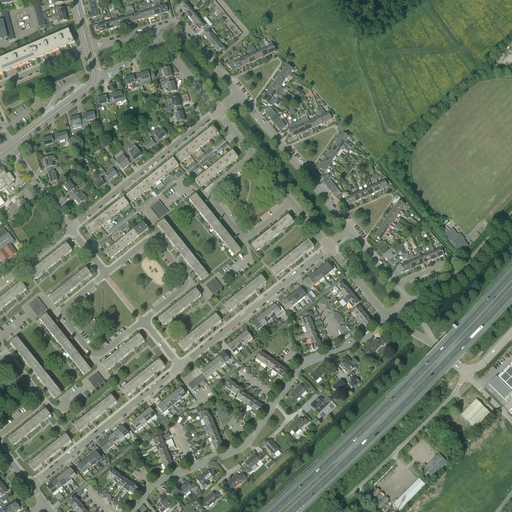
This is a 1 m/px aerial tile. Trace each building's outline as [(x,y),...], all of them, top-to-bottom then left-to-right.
[(155,8),(152,9),(154,16),(161,14),(157,2),(156,0),(153,0),(154,2),(153,2),(155,8)] [(156,0),(157,2),(161,14),(168,12),(167,9),(169,9),(167,5),(161,7),(160,2),(159,0),(156,0)] [(96,2),(88,4),(90,11),(98,9),(96,4),(98,3),(101,3),(100,1),(97,1),(96,2)] [(186,14),(192,9),(184,1),(181,3),(184,7),(181,8),(186,14)] [(132,6),(129,7),(134,22),(140,20),(138,13),(135,14),(133,10),(132,6)] [(196,6),(192,9),(186,14),(191,20),(196,15),(194,12),(198,8),(196,6)] [(134,22),(129,7),(126,8),(128,13),(127,14),(125,14),(124,16),(125,17),(127,24),(134,22)] [(54,18),(65,14),(64,8),(57,10),(58,14),(55,14),(53,15),(54,18)] [(98,9),(90,11),(92,18),(95,17),(96,20),(97,19),(103,18),(103,15),(99,15),(98,9)] [(152,9),(145,11),(147,18),(154,16),(152,9)] [(116,15),(115,11),(113,12),(113,14),(112,14),(113,17),(114,20),(111,21),(111,22),(113,29),(120,27),(118,19),(116,15)] [(145,11),(138,13),(140,20),(147,18),(145,11)] [(67,21),(65,14),(54,18),(55,21),(57,21),(58,23),(67,21)] [(196,15),(191,20),(195,25),(201,20),(196,15)] [(125,17),(118,19),(120,27),(127,24),(125,17)] [(203,19),(201,20),(195,25),(200,31),(202,28),(205,31),(209,27),(207,24),(203,19)] [(113,29),(111,22),(104,24),(106,31),(113,29)] [(106,31),(104,24),(95,26),(96,31),(99,30),(100,33),(106,31)] [(209,27),(205,31),(207,34),(204,36),(209,42),(214,37),(217,35),(212,29),(212,30),(209,27)] [(69,30),(52,37),(57,49),(74,42),(69,30)] [(57,49),(52,37),(36,44),(41,56),(57,49)] [(219,43),(214,37),(209,42),(214,48),(219,43)] [(223,40),(219,43),(214,48),(218,53),(223,48),(221,45),(225,42),(223,40)] [(266,42),(264,43),(269,55),(276,52),(273,45),(269,47),(267,42),(266,42)] [(261,45),(263,50),(260,51),(263,58),(269,55),(264,43),(261,45)] [(41,56),(36,44),(19,51),(25,63),(41,56)] [(254,48),(253,48),(251,49),(256,61),(263,58),(260,51),(256,53),(254,48)] [(250,56),(247,57),(250,64),(256,61),(251,49),(248,50),(248,51),(250,56)] [(25,63),(19,51),(3,58),(8,70),(25,63)] [(244,58),(240,60),(243,66),(250,64),(247,57),(246,57),(246,56),(244,58)] [(0,73),(8,70),(3,58),(0,59),(0,73)] [(243,66),(240,60),(234,63),(233,61),(231,62),(228,65),(233,72),(236,70),(236,69),(243,66)] [(283,71),(291,77),(292,74),(290,73),(293,68),(289,63),(287,65),(283,71)] [(164,82),(173,79),(172,76),(170,67),(163,69),(165,78),(163,79),(164,82)] [(291,77),(283,71),(278,77),(284,81),(286,78),(291,81),(294,83),(296,80),(293,78),(291,77)] [(136,75),(139,88),(141,93),(143,92),(142,87),(143,87),(142,85),(151,82),(148,72),(139,74),(136,75)] [(139,88),(136,75),(133,75),(133,76),(124,78),(126,85),(131,84),(133,89),(137,88),(139,88)] [(284,81),(278,77),(274,83),(280,87),(284,81)] [(174,82),(173,79),(164,82),(165,85),(167,84),(169,93),(176,91),(174,82)] [(283,89),(280,87),(274,83),(270,89),(276,93),(279,95),(284,89),(283,89)] [(270,89),(266,94),(272,99),(276,93),(270,89)] [(112,94),(109,95),(111,104),(114,104),(114,101),(123,99),(121,92),(112,95),(112,94)] [(266,94),(262,100),(264,102),(263,104),(267,106),(268,104),(272,99),(266,94)] [(111,104),(109,95),(106,96),(97,99),(97,101),(95,101),(97,108),(100,108),(99,106),(108,103),(108,105),(106,105),(108,110),(109,109),(110,113),(114,112),(113,108),(111,104)] [(172,111),(182,109),(181,106),(180,106),(178,97),(171,99),(173,108),(171,108),(172,111)] [(270,120),(276,115),(272,109),(270,107),(265,109),(268,112),(266,114),(270,120)] [(182,112),(182,109),(172,111),(173,114),(175,114),(177,123),(184,121),(182,112)] [(323,110),(320,111),(325,123),(332,120),(331,118),(334,116),(330,110),(327,111),(328,113),(325,115),(323,110)] [(325,123),(320,111),(317,113),(319,118),(316,119),(318,126),(325,123)] [(81,115),(85,128),(88,127),(87,124),(90,123),(89,121),(95,119),(93,112),(85,115),(84,114),(81,115)] [(85,128),(81,115),(78,116),(79,117),(70,119),(73,129),(81,127),(82,129),(84,128),(85,128)] [(276,115),(270,120),(275,125),(281,120),(276,115)] [(318,126),(316,119),(309,122),(312,129),(318,126)] [(281,120),(275,125),(280,131),(286,126),(281,120)] [(294,123),(293,120),(290,121),(291,124),(291,125),(289,129),(292,137),(299,134),(296,128),(294,123)] [(312,129),(309,122),(303,125),(306,131),(312,129)] [(303,125),(296,128),(299,134),(306,131),(303,125)] [(213,126),(203,134),(209,141),(218,133),(213,126)] [(151,136),(157,143),(160,141),(159,141),(167,135),(162,130),(159,132),(157,129),(150,134),(151,136)] [(57,134),(54,135),(57,145),(60,144),(59,142),(68,139),(66,133),(57,135),(57,134)] [(343,133),(338,139),(344,143),(349,137),(348,137),(349,136),(349,135),(348,134),(347,133),(346,133),(345,133),(344,133),(344,134),(343,133)] [(209,141),(203,134),(194,141),(200,148),(209,141)] [(57,145),(54,135),(51,136),(51,137),(42,139),(44,146),(53,144),(54,146),(57,145)] [(151,136),(149,138),(150,139),(143,145),(147,151),(154,145),(155,145),(157,143),(151,136)] [(223,139),(213,147),(215,149),(225,142),(223,139)] [(344,143),(338,139),(334,145),(340,149),(342,146),(347,149),(350,151),(352,148),(348,146),(344,143)] [(200,148),(194,141),(185,149),(190,156),(200,148)] [(219,153),(228,145),(226,143),(216,150),(219,153)] [(134,146),(130,149),(131,150),(128,153),(128,152),(125,154),(133,163),(135,161),(142,155),(136,148),(138,147),(136,144),(134,146)] [(334,145),(330,151),(336,155),(339,157),(340,158),(343,160),(345,162),(347,159),(340,154),(343,151),(340,149),(334,145)] [(190,156),(185,149),(175,157),(181,164),(190,156)] [(223,158),(228,165),(238,158),(232,151),(223,158)] [(330,151),(326,157),(332,161),(336,155),(330,151)] [(125,154),(119,159),(123,164),(127,161),(130,165),(133,163),(125,154)] [(47,172),(56,169),(58,168),(57,165),(53,166),(52,162),(56,161),(55,156),(44,159),(46,168),(47,172)] [(326,157),(322,162),(328,166),(332,169),(335,171),(337,169),(334,167),(330,164),(332,161),(326,157)] [(116,162),(113,158),(110,161),(113,164),(117,169),(120,167),(122,170),(130,165),(127,161),(123,164),(119,159),(116,162)] [(228,165),(223,158),(213,166),(219,173),(228,165)] [(173,159),(163,166),(169,173),(178,165),(173,159)] [(328,166),(322,162),(318,168),(321,170),(319,172),(322,175),(328,166)] [(117,169),(113,164),(113,165),(114,165),(111,168),(112,169),(106,174),(101,168),(98,171),(100,174),(100,173),(108,183),(110,181),(117,175),(115,173),(118,171),(117,169)] [(169,173),(163,166),(154,174),(159,180),(169,173)] [(219,173),(213,166),(204,173),(210,180),(219,173)] [(56,169),(47,172),(47,174),(48,174),(51,183),(53,186),(57,183),(57,181),(58,181),(55,172),(57,172),(56,169)] [(0,173),(0,207),(4,204),(0,198),(0,192),(5,189),(11,196),(19,190),(17,188),(19,187),(19,188),(26,184),(22,178),(21,179),(20,178),(22,176),(17,170),(10,175),(9,174),(8,175),(4,171),(0,173)] [(100,173),(100,174),(97,176),(98,177),(95,180),(96,182),(93,184),(98,191),(105,185),(108,183),(100,173)] [(210,180),(204,173),(195,181),(200,188),(210,180)] [(159,180),(154,174),(145,181),(150,188),(159,180)] [(326,188),(332,183),(326,175),(322,178),(324,180),(322,182),(326,188)] [(375,185),(371,187),(374,194),(381,191),(378,184),(376,179),(374,176),(372,177),(375,185)] [(164,186),(166,189),(173,183),(175,181),(172,177),(170,179),(171,181),(164,186)] [(71,196),(78,190),(76,187),(75,189),(69,181),(63,186),(69,193),(69,194),(71,196)] [(150,188),(145,181),(135,189),(141,195),(150,188)] [(385,181),(378,184),(381,191),(388,188),(385,181)] [(337,188),(332,183),(326,188),(331,193),(337,188)] [(84,185),(78,190),(71,196),(73,198),(79,205),(87,199),(81,193),(87,188),(84,185)] [(374,194),(371,187),(365,190),(368,196),(374,194)] [(342,194),(337,188),(331,193),(336,199),(337,198),(342,194)] [(141,195),(135,189),(126,196),(131,203),(141,195)] [(365,190),(358,193),(362,199),(368,196),(365,190)] [(362,199),(358,193),(352,196),(355,202),(362,199)] [(204,218),(211,213),(196,195),(189,200),(204,218)] [(355,202),(352,196),(345,199),(346,199),(342,200),(343,201),(343,203),(343,204),(344,205),(345,206),(345,205),(345,206),(348,205),(347,204),(348,204),(348,205),(355,202)] [(123,198),(114,206),(120,213),(129,205),(123,198)] [(401,211),(405,205),(402,204),(404,201),(400,199),(399,201),(394,207),(401,211)] [(114,206),(104,213),(110,220),(120,213),(114,206)] [(394,207),(390,213),(396,217),(401,211),(394,207)] [(110,220),(104,213),(95,221),(101,228),(110,220)] [(211,213),(204,218),(219,237),(225,232),(211,213)] [(396,217),(390,213),(386,218),(392,223),(396,217)] [(269,230),(275,237),(293,222),(288,215),(269,230)] [(392,223),(386,218),(382,224),(388,228),(392,223)] [(172,244),(179,239),(164,220),(157,225),(172,244)] [(101,228),(95,221),(86,228),(91,235),(101,228)] [(143,222),(133,230),(139,237),(148,229),(143,222)] [(382,224),(378,230),(384,234),(388,228),(382,224)] [(464,239),(459,233),(459,234),(457,235),(452,229),(449,231),(445,226),(441,230),(445,235),(444,235),(460,253),(469,246),(464,240),(464,239)] [(0,231),(0,258),(3,262),(10,257),(16,252),(10,244),(14,241),(8,233),(7,234),(4,229),(0,231)] [(133,230),(124,237),(130,244),(139,237),(133,230)] [(275,237),(269,230),(251,245),(256,252),(275,237)] [(384,234),(378,230),(374,236),(377,238),(375,240),(379,242),(382,237),(386,240),(387,240),(392,243),(393,241),(391,239),(388,237),(384,234)] [(240,250),(225,232),(219,237),(234,256),(240,250)] [(96,241),(98,243),(107,236),(105,233),(96,241)] [(108,237),(99,244),(101,247),(111,240),(108,237)] [(130,244),(124,237),(115,245),(120,252),(130,244)] [(193,257),(179,239),(172,244),(187,263),(193,257)] [(308,240),(290,255),(295,262),(314,247),(308,240)] [(430,250),(426,252),(430,261),(437,258),(434,252),(430,242),(427,243),(428,245),(429,248),(430,248),(430,250)] [(66,244),(48,259),(53,265),(72,250),(66,244)] [(383,255),(388,251),(386,248),(387,247),(385,244),(384,244),(378,250),(383,255)] [(120,252),(115,245),(105,252),(111,260),(120,252)] [(440,249),(434,252),(437,258),(444,256),(442,253),(446,251),(445,249),(441,245),(439,246),(440,249)] [(392,248),(388,251),(383,255),(387,261),(393,256),(391,253),(394,250),(392,248)] [(424,256),(421,257),(424,264),(430,261),(426,252),(423,254),(424,256)] [(396,254),(393,256),(387,261),(392,267),(398,262),(394,257),(395,256),(395,257),(397,255),(396,254)] [(295,262),(290,255),(271,270),(276,277),(295,262)] [(193,257),(187,263),(202,281),(208,276),(193,257)] [(424,264),(421,257),(414,260),(417,267),(424,264)] [(53,265),(48,259),(29,273),(34,280),(53,265)] [(414,260),(408,263),(411,270),(417,267),(414,260)] [(322,267),(328,274),(333,270),(335,268),(335,269),(335,268),(330,261),(329,261),(330,261),(327,263),(322,267)] [(411,270),(408,263),(401,265),(404,272),(411,270)] [(322,267),(318,270),(324,278),(328,274),(322,267)] [(86,268),(67,283),(73,290),(91,275),(86,268)] [(324,278),(318,270),(313,274),(319,282),(324,278)] [(313,274),(308,278),(314,285),(319,282),(313,274)] [(261,276),(242,291),(247,298),(266,283),(261,276)] [(314,285),(308,278),(303,282),(307,287),(305,288),(309,293),(311,291),(309,289),(314,285)] [(340,293),(347,287),(343,282),(336,288),(338,290),(336,292),(338,295),(340,293)] [(2,297),(8,304),(26,289),(21,283),(2,297)] [(73,290),(67,283),(49,298),(54,305),(73,290)] [(347,287),(340,293),(344,298),(351,293),(347,287)] [(315,301),(313,299),(310,295),(307,294),(306,295),(301,288),(296,292),(302,299),(305,297),(307,297),(311,302),(312,304),(315,301)] [(196,289),(177,304),(182,311),(201,296),(196,289)] [(247,298),(242,291),(224,306),(225,307),(226,309),(226,310),(227,311),(228,311),(229,312),(247,298)] [(296,292),(291,296),(297,303),(302,299),(296,292)] [(355,298),(351,293),(344,298),(348,303),(355,298)] [(297,303),(291,296),(286,299),(292,307),(297,303)] [(355,298),(348,303),(353,308),(359,303),(355,298)] [(292,307),(286,299),(281,303),(287,311),(292,307)] [(182,311),(177,304),(158,319),(164,326),(182,311)] [(280,306),(278,308),(275,305),(270,309),(276,316),(283,310),(280,306)] [(357,317),(363,312),(359,306),(352,312),(357,317)] [(270,309),(265,312),(271,320),(276,316),(270,309)] [(265,312),(261,316),(266,323),(271,320),(265,312)] [(304,315),(305,316),(302,317),(303,320),(302,321),(304,327),(312,323),(311,320),(319,317),(318,314),(313,316),(311,312),(304,315)] [(363,312),(357,317),(361,322),(367,317),(363,312)] [(54,338),(61,333),(46,314),(39,320),(54,338)] [(216,314),(197,329),(202,336),(221,321),(216,314)] [(266,323),(261,316),(256,320),(262,327),(266,323)] [(367,317),(361,322),(365,327),(372,322),(367,317)] [(262,327),(256,320),(251,324),(257,331),(262,327)] [(320,320),(312,323),(304,327),(307,333),(315,329),(313,326),(321,323),(320,320)] [(315,329),(307,333),(309,339),(317,336),(317,335),(316,332),(324,329),(323,326),(315,329)] [(202,336),(197,329),(178,344),(184,351),(202,336)] [(242,335),(247,342),(252,339),(246,331),(242,335)] [(317,336),(309,339),(312,345),(320,342),(320,341),(318,338),(326,335),(325,332),(317,335),(317,336)] [(61,333),(54,338),(69,357),(76,351),(61,333)] [(120,349),(126,356),(144,341),(139,334),(120,349)] [(247,342),(242,335),(237,339),(243,346),(247,342)] [(25,362),(32,356),(17,337),(10,343),(25,362)] [(320,342),(312,345),(314,351),(322,348),(322,347),(321,344),(329,341),(327,338),(320,341),(320,342)] [(243,346),(237,339),(232,343),(238,350),(243,346)] [(385,343),(380,339),(378,341),(376,339),(364,352),(367,355),(370,353),(372,355),(381,345),(382,346),(385,343)] [(238,350),(232,343),(227,347),(233,354),(238,350)] [(126,356),(120,349),(102,364),(107,371),(126,356)] [(91,370),(76,351),(69,357),(84,375),(91,370)] [(261,363),(267,355),(266,356),(263,354),(264,353),(261,351),(261,352),(256,359),(261,363)] [(228,352),(225,354),(224,353),(220,357),(225,364),(230,360),(230,359),(232,357),(228,352)] [(269,356),(267,355),(261,363),(267,367),(272,359),(272,358),(271,359),(269,357),(269,356)] [(32,356),(25,362),(40,380),(47,375),(32,356)] [(220,357),(215,360),(221,368),(225,364),(220,357)] [(351,362),(346,358),(340,364),(350,373),(356,367),(355,366),(358,363),(354,359),(351,362)] [(272,359),(267,367),(272,370),(278,362),(277,362),(277,363),(274,361),(274,360),(272,359)] [(159,360),(140,375),(146,381),(165,367),(159,360)] [(221,368),(215,360),(210,364),(216,371),(221,368)] [(280,364),(278,362),(272,370),(277,374),(283,366),(282,367),(279,365),(280,364)] [(511,362),(496,378),(495,378),(488,385),(504,400),(511,391),(511,362)] [(210,364),(205,368),(211,375),(216,371),(210,364)] [(283,366),(277,374),(283,378),(288,371),(287,371),(284,369),(285,368),(283,366)] [(202,374),(200,376),(204,381),(206,379),(211,375),(205,368),(201,372),(202,374)] [(324,374),(318,368),(310,376),(316,382),(324,374)] [(231,391),(235,384),(233,382),(238,375),(235,373),(231,380),(230,380),(225,387),(231,391)] [(62,393),(47,375),(40,380),(55,399),(62,393)] [(146,381),(140,375),(122,390),(127,396),(146,381)] [(240,377),(235,384),(231,391),(236,395),(241,388),(238,386),(243,379),(240,377)] [(354,377),(350,381),(356,386),(360,383),(354,377)] [(338,394),(346,386),(342,382),(341,380),(333,388),(338,394)] [(356,386),(350,381),(347,383),(353,389),(356,386)] [(246,384),(241,391),(236,398),(242,402),(247,395),(246,395),(244,393),(249,386),(246,384)] [(305,384),(304,385),(302,387),(300,385),(290,395),(294,399),(290,402),(293,405),(297,401),(296,400),(306,391),(307,392),(309,389),(305,384)] [(186,395),(185,393),(187,391),(183,386),(181,388),(176,392),(182,399),(186,395)] [(246,395),(247,395),(242,402),(247,406),(252,399),(249,397),(254,390),(251,388),(246,395)] [(318,396),(319,395),(320,397),(310,406),(316,411),(325,402),(328,399),(325,395),(320,390),(315,394),(318,396)] [(257,391),(252,399),(247,406),(252,409),(257,402),(254,400),(259,393),(257,391)] [(182,399),(176,392),(171,395),(177,403),(180,400),(181,402),(183,401),(182,399)] [(177,403),(171,395),(166,399),(172,406),(175,404),(176,407),(179,405),(177,403)] [(252,409),(250,412),(256,416),(263,406),(260,404),(265,397),(262,395),(257,402),(252,409)] [(111,396),(92,410),(98,417),(117,402),(111,396)] [(187,406),(189,408),(193,404),(196,402),(193,398),(190,400),(192,402),(187,406)] [(166,399),(162,403),(168,410),(172,406),(166,399)] [(476,430),(491,415),(476,400),(461,415),(476,430)] [(168,410),(162,403),(157,407),(163,414),(168,410)] [(209,410),(208,411),(206,405),(196,409),(198,415),(200,414),(210,410),(209,410)] [(145,412),(151,419),(156,415),(150,408),(145,412)] [(45,409),(27,424),(32,431),(51,416),(45,409)] [(98,417),(92,410),(74,425),(75,427),(77,429),(76,430),(77,431),(78,431),(79,432),(98,417)] [(211,413),(210,410),(200,414),(203,420),(212,416),(211,417),(209,413),(211,413)] [(145,412),(141,416),(146,423),(151,419),(145,412)] [(175,419),(173,417),(168,421),(166,417),(166,418),(164,415),(161,417),(163,420),(167,424),(170,422),(170,423),(175,419)] [(146,423),(141,416),(136,420),(142,427),(146,423)] [(213,419),(212,416),(203,420),(205,426),(214,422),(213,423),(212,419),(213,419)] [(309,422),(304,418),(301,420),(300,418),(289,428),(295,434),(305,424),(306,425),(309,422)] [(134,433),(137,431),(142,427),(136,420),(131,423),(133,425),(130,427),(134,433)] [(163,425),(158,428),(160,430),(165,426),(167,424),(163,420),(161,422),(163,425)] [(215,425),(214,422),(205,426),(208,432),(217,428),(216,429),(214,425),(215,425)] [(32,431),(27,424),(8,439),(14,446),(32,431)] [(123,426),(118,430),(124,437),(129,434),(123,426)] [(217,428),(208,432),(210,438),(219,434),(218,435),(217,431),(218,431),(217,428)] [(118,430),(113,434),(119,441),(124,437),(118,430)] [(162,440),(170,436),(169,433),(153,440),(155,446),(164,443),(162,440)] [(47,449),(52,456),(71,441),(66,434),(47,449)] [(113,434),(109,438),(114,445),(119,441),(113,434)] [(219,434),(210,438),(212,441),(209,443),(210,445),(213,444),(222,440),(221,441),(219,437),(220,437),(219,434)] [(135,442),(131,446),(132,448),(140,442),(136,437),(133,439),(135,442)] [(109,438),(104,441),(110,449),(114,445),(109,438)] [(164,443),(155,446),(158,452),(166,449),(165,446),(173,443),(171,439),(164,443)] [(279,450),(270,440),(269,442),(267,439),(262,444),(264,446),(265,446),(273,455),(279,450)] [(222,440),(213,444),(215,450),(223,447),(222,443),(223,443),(222,440)] [(110,449),(104,441),(99,445),(105,453),(110,449)] [(166,449),(158,452),(160,458),(169,455),(168,455),(167,452),(175,448),(174,445),(166,449)] [(52,456),(47,449),(28,464),(34,471),(52,456)] [(96,451),(91,455),(97,463),(102,459),(103,459),(105,457),(99,450),(97,452),(96,451)] [(168,455),(169,455),(160,458),(163,464),(171,461),(170,458),(178,454),(176,451),(168,455)] [(245,463),(246,465),(244,467),(244,468),(247,470),(248,471),(250,469),(260,460),(261,461),(264,458),(259,454),(256,456),(254,455),(245,463)] [(439,454),(424,468),(432,477),(447,463),(439,454)] [(97,463),(91,455),(87,459),(92,466),(97,463)] [(171,461),(163,464),(165,470),(174,467),(172,464),(180,460),(179,457),(171,461)] [(87,459),(82,463),(88,470),(92,466),(87,459)] [(272,461),(266,467),(268,469),(274,464),(272,461)] [(88,470),(82,463),(77,467),(83,474),(88,470)] [(65,472),(71,479),(76,475),(70,468),(65,472)] [(119,473),(118,473),(118,474),(115,472),(116,471),(113,469),(112,470),(107,477),(113,481),(119,473)] [(207,470),(197,480),(202,485),(205,489),(209,485),(206,481),(212,476),(213,477),(216,475),(212,470),(209,472),(207,470)] [(71,479),(65,472),(61,476),(67,483),(71,479)] [(119,473),(113,481),(116,483),(115,484),(117,486),(118,484),(124,476),(123,477),(120,475),(121,474),(119,473)] [(231,490),(232,489),(232,490),(243,481),(244,482),(247,479),(242,474),(239,477),(238,475),(227,484),(228,485),(228,486),(227,488),(229,490),(231,490)] [(61,476),(56,480),(62,487),(67,483),(61,476)] [(126,478),(124,476),(118,484),(124,488),(129,480),(128,481),(125,479),(126,478)] [(425,485),(419,479),(394,504),(400,510),(425,485)] [(62,487),(56,480),(51,483),(57,491),(62,487)] [(87,484),(85,482),(83,480),(81,482),(83,484),(78,488),(80,490),(85,486),(84,486),(87,484)] [(131,482),(129,480),(124,488),(129,492),(135,484),(134,484),(134,485),(131,483),(131,482)] [(189,480),(177,491),(182,498),(192,489),(193,489),(195,487),(189,480)] [(57,491),(51,483),(47,487),(52,494),(57,491)] [(137,485),(135,484),(129,492),(134,496),(139,489),(139,488),(136,486),(137,485)] [(217,492),(214,494),(213,493),(203,501),(204,503),(203,503),(203,505),(204,507),(206,507),(207,506),(208,507),(217,499),(218,500),(221,497),(220,497),(223,495),(219,490),(217,492)] [(72,507),(79,501),(77,499),(83,493),(82,491),(75,496),(68,502),(72,507)] [(79,501),(72,507),(76,511),(83,506),(81,504),(88,498),(86,496),(79,501)] [(157,507),(161,511),(163,511),(169,507),(171,509),(176,505),(171,499),(168,502),(165,499),(157,507)] [(17,500),(9,506),(13,511),(15,511),(19,509),(17,506),(20,504),(17,500)] [(83,506),(76,511),(86,511),(87,511),(85,509),(92,503),(90,501),(83,506)] [(13,511),(9,506),(7,503),(6,504),(7,507),(4,509),(6,511),(13,511)]
